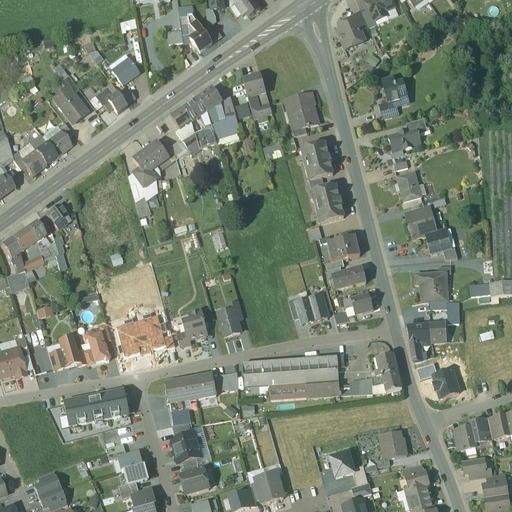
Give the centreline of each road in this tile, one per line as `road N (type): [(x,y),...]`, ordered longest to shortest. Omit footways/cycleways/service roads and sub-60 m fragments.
road 1 (primary): [(0,224),(309,2)]
road 2 (tertiary): [(395,333),(309,2)]
road 3 (residential): [(395,333),(141,377)]
road 4 (residential): [(141,377),(0,402)]
road 5 (residential): [(141,377),(178,511)]
